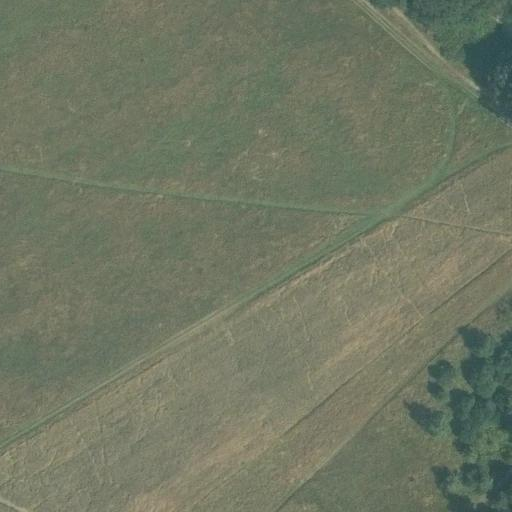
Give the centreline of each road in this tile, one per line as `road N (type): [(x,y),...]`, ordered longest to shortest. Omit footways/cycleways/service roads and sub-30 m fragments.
road 1 (track): [(0,455),(511,157)]
road 2 (track): [(359,0),(511,129)]
road 3 (unknown): [(511,100),(389,0)]
